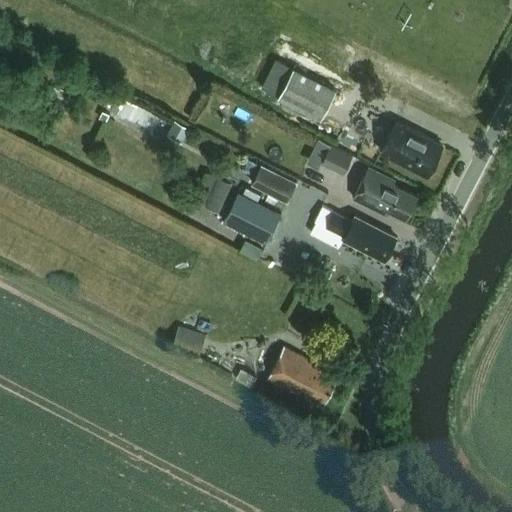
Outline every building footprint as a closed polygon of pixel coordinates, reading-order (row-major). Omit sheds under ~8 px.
[(321,119),(335,90),(292,69),(278,97),(321,119)] [(106,122),(110,115),(102,111),(99,119),(106,122)] [(181,143),(188,128),(174,120),(166,135),(181,143)] [(396,121),(381,152),(427,175),(442,145),(396,121)] [(362,138),(343,128),(335,142),(354,152),(362,138)] [(352,155),(330,145),(322,162),(343,173),(352,155)] [(287,200),(296,183),(260,164),(251,182),(287,200)] [(405,219),(417,196),(392,184),(394,180),(368,167),(353,197),(387,214),(388,211),(405,219)] [(206,172),(195,197),(219,208),(230,183),(206,172)] [(237,191),(222,220),(265,242),(280,212),(237,191)] [(384,260),(396,237),(355,215),(352,221),(333,211),(325,226),(344,236),(343,239),(384,260)] [(257,258),(262,248),(245,239),(239,249),(257,258)] [(218,264),(211,288),(241,298),(249,275),(218,264)] [(205,334),(179,326),(171,349),(197,357),(205,334)] [(318,412),(334,381),(329,379),(331,373),(315,365),(316,363),(283,346),(268,377),(300,394),(296,401),(318,412)] [(250,387),(255,377),(240,369),(235,379),(250,387)]
